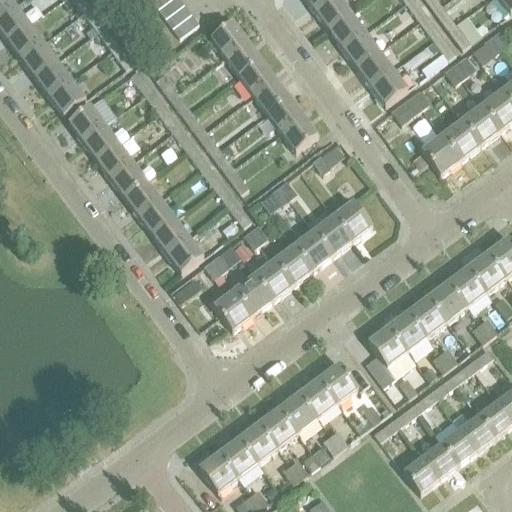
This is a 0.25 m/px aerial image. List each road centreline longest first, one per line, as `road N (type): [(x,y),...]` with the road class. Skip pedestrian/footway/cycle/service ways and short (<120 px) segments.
road 1 (residential): [(221,400),(0,102)]
road 2 (residential): [(434,237),(265,0)]
road 3 (residential): [(221,400),(434,237)]
